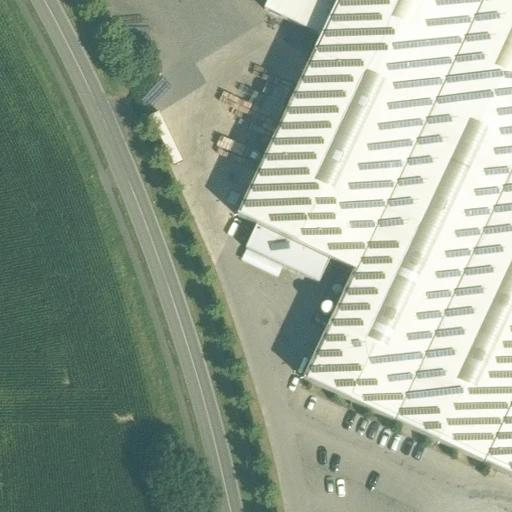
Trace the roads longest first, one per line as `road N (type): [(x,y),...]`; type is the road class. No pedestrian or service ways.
road 1 (tertiary): [(231,511),(150,239),(42,0)]
road 2 (unknown): [(112,141),(188,89),(352,0)]
